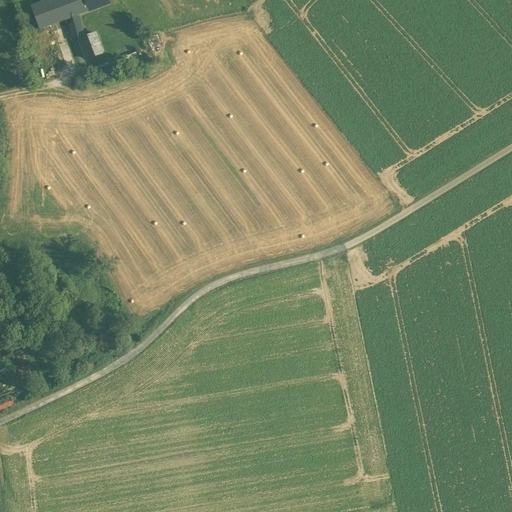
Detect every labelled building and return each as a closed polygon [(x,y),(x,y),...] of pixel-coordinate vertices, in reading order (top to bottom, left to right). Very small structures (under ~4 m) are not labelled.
[(66,19),(78,15),(72,0),(49,0),(32,6),(40,29),(66,19)] [(88,11),(83,0),(72,0),(78,15),(88,11)] [(107,0),(83,0),(88,11),(109,3),(107,0)] [(128,17),(117,0),(107,0),(109,3),(118,22),(128,17)] [(81,23),(78,15),(66,19),(74,41),(80,39),(80,40),(83,39),(78,24),(81,23)] [(83,39),(80,40),(87,59),(101,54),(95,35),(83,39)] [(38,51),(49,47),(47,39),(35,42),(38,51)] [(136,53),(126,58),(130,67),(140,62),(136,53)] [(29,363),(18,370),(23,378),(34,371),(29,363)] [(0,409),(1,411),(15,404),(13,399),(0,405),(0,409)]
